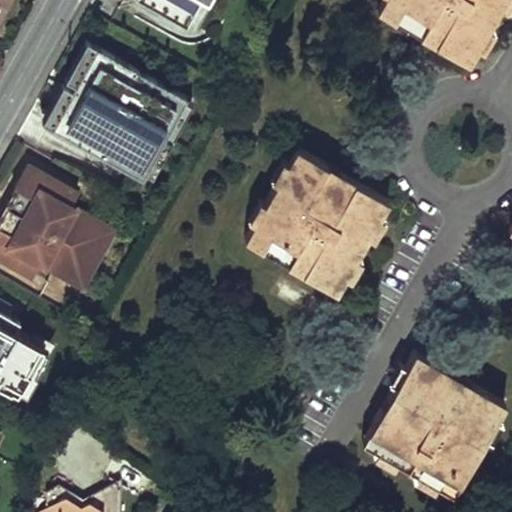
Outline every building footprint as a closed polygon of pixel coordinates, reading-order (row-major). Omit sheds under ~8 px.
[(151,0),(184,18),(193,0),(151,0)] [(374,0),(373,3),(462,53),(492,0),(374,0)] [(185,93),(85,37),(64,75),(74,80),(71,86),(61,80),(41,117),(141,172),(143,168),(151,154),(149,152),(172,110),(174,112),(182,97),(185,93)] [(191,102),(182,97),(174,112),(172,110),(149,152),(151,154),(143,168),(152,172),(191,102)] [(293,142),(241,231),(329,281),(380,192),(293,142)] [(78,191),(26,162),(11,189),(14,191),(0,215),(0,253),(33,272),(39,260),(81,283),(113,226),(71,203),(78,191)] [(33,324),(29,332),(15,325),(20,316),(8,310),(13,301),(0,293),(0,379),(16,388),(17,386),(26,390),(55,336),(33,324)] [(409,343),(358,433),(445,483),(497,394),(409,343)] [(52,484),(39,492),(42,503),(32,508),(31,511),(112,511),(113,492),(97,482),(76,495),(52,484)]
